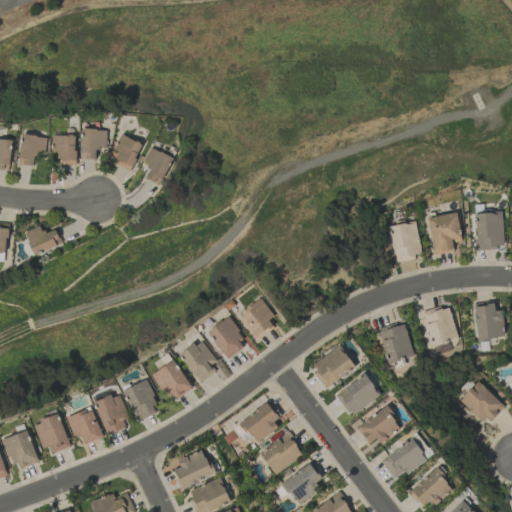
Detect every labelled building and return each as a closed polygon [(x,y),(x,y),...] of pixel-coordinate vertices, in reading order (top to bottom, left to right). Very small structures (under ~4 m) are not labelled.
[(80,159),(95,159),(95,148),(105,148),(105,130),(80,129),(80,159)] [(17,164),(32,166),(33,156),(43,157),(46,137),(20,134),(17,164)] [(112,150),(120,153),(114,164),(128,171),(142,145),(120,134),(112,150)] [(74,163),(75,136),(52,135),(51,163),(74,163)] [(0,170),(8,170),(10,140),(0,139),(0,170)] [(157,186),(172,158),(150,146),(140,163),(149,168),(144,178),(157,186)] [(476,249),(503,248),(501,212),(474,213),(476,249)] [(426,218),(433,255),(453,251),(452,243),(461,242),(456,213),(426,218)] [(394,261),(421,256),(414,221),(388,226),(394,261)] [(34,256),(61,243),(54,229),(44,234),(40,225),(23,233),(34,256)] [(268,320),(273,317),(260,298),(238,313),(256,339),(273,328),(268,320)] [(458,337),(446,304),(421,313),(433,346),(458,337)] [(476,340),(503,339),(502,311),(494,311),(493,305),(474,306),(476,340)] [(246,344),(225,317),(206,333),(227,359),(246,344)] [(413,356),(403,322),(377,329),(388,366),(404,362),(403,359),(413,356)] [(198,383),(215,371),(210,364),(215,361),(200,339),(178,354),(198,383)] [(309,365),(325,388),(355,368),(339,345),(309,365)] [(152,374),(170,402),(191,388),(173,360),(152,374)] [(380,395),(364,373),(335,395),(351,416),(380,395)] [(122,391),(136,421),(159,410),(144,380),(122,391)] [(458,401),(484,424),(502,405),(476,381),(458,401)] [(122,420),(127,418),(120,393),(95,400),(104,434),(125,429),(122,420)] [(277,419),(267,403),(239,420),(254,443),(277,429),(273,422),(277,419)] [(356,427),(367,443),(376,437),(381,443),(401,428),(385,406),(356,427)] [(74,438),(80,436),(84,445),(102,437),(90,407),(65,418),(74,438)] [(69,447),(58,414),(32,423),(41,449),(48,447),(50,453),(69,447)] [(14,470),(38,462),(27,430),(4,438),(14,470)] [(258,451),(273,474),(303,456),(289,433),(258,451)] [(392,477),(402,469),(405,474),(426,460),(411,438),(380,460),(392,477)] [(180,467),(172,470),(180,489),(214,475),(203,449),(177,459),(180,467)] [(299,505),(319,488),(315,483),(321,478),(307,462),(281,485),(299,505)] [(428,511),(453,488),(434,468),(409,491),(428,511)] [(195,511),(206,511),(229,505),(221,479),(188,489),(195,511)] [(113,497),(112,494),(89,501),(92,511),(133,511),(127,493),(113,497)]
